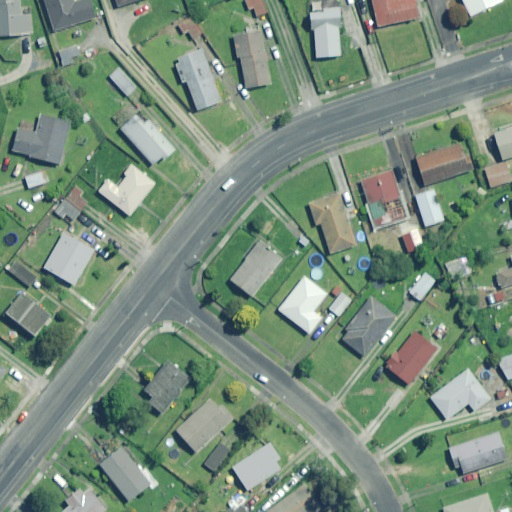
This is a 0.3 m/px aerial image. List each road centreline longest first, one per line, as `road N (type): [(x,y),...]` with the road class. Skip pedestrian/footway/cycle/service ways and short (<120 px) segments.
road 1 (tertiary): [(154,283),(236,182),(281,146),(511,64)]
road 2 (residential): [(391,511),(322,414),(154,283)]
road 3 (tertiary): [(0,479),(154,283)]
